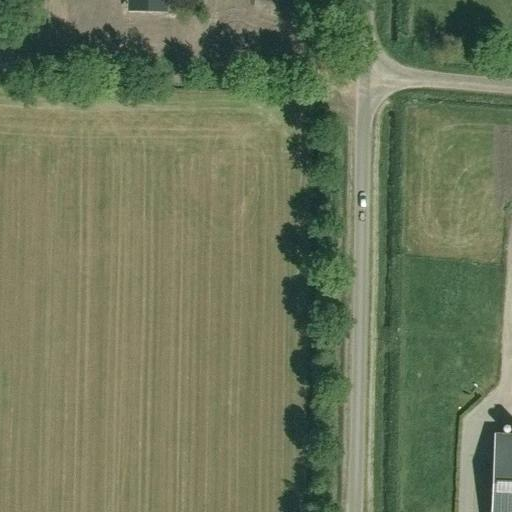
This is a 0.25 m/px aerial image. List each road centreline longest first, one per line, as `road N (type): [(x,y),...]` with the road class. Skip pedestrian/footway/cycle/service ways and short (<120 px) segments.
road 1 (unclassified): [(362,511),(367,78)]
road 2 (unclassified): [(511,89),(367,78)]
